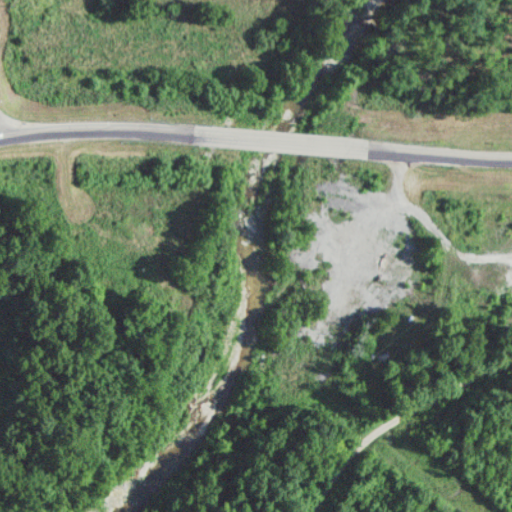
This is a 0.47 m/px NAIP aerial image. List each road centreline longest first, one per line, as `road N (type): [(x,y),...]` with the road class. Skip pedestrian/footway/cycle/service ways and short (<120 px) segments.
road 1 (secondary): [(0,132),(207,134)]
road 2 (secondary): [(345,146),(511,158)]
road 3 (secondary): [(207,134),(345,146)]
